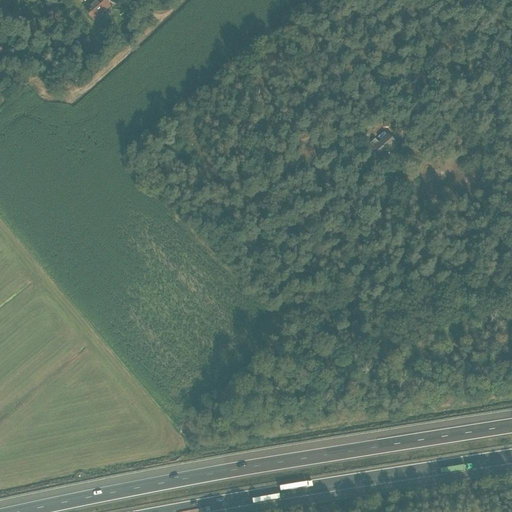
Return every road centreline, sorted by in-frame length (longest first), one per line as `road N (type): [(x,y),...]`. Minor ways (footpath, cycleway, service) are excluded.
road 1 (motorway): [(511,425),(21,511)]
road 2 (motorway): [(168,511),(511,456)]
road 3 (track): [(184,0),(73,91),(0,14)]
road 4 (track): [(511,493),(390,511)]
